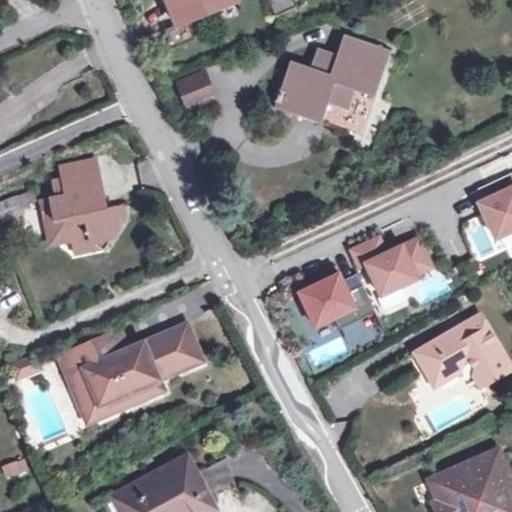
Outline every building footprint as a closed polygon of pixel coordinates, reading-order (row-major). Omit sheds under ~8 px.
[(235,0),(166,0),(177,25),(236,1),(235,0)] [(339,55),(317,48),(311,67),(290,61),(273,108),(320,122),(327,103),(348,110),(355,87),(364,90),(363,94),(376,98),(392,50),(343,34),(340,44),(343,45),(339,55)] [(177,82),(190,111),(217,99),(205,71),(177,82)] [(61,165),(63,177),(96,170),(93,158),(61,165)] [(104,209),(96,170),(63,177),(50,179),(53,196),(41,199),(48,234),(59,240),(70,238),(71,245),(90,241),(101,251),(121,223),(116,206),(104,209)] [(511,181),(509,175),(480,189),(486,201),(511,189),(511,181)] [(511,189),(486,201),(480,204),(496,239),(511,231),(511,189)] [(35,201),(30,192),(0,203),(0,221),(22,213),(20,207),(35,201)] [(124,204),(116,206),(121,223),(127,215),(124,204)] [(74,256),(101,251),(90,241),(71,245),(74,256)] [(380,241),(353,254),(361,271),(368,268),(383,300),(420,282),(418,279),(434,271),(420,242),(388,257),(380,241)] [(373,313),(361,286),(346,293),(338,275),(298,293),(314,328),(332,319),(337,330),(373,313)] [(430,367),(441,385),(461,373),(466,381),(474,377),(481,388),(511,370),(479,316),(462,326),(464,330),(453,337),(451,334),(414,354),(424,371),(430,367)] [(170,372),(213,353),(199,321),(140,346),(126,353),(118,333),(76,351),(98,403),(119,394),(124,404),(174,382),(170,372)] [(132,327),(118,333),(126,353),(140,346),(132,327)] [(34,354),(9,365),(16,382),(41,371),(34,354)] [(435,389),(441,385),(430,367),(424,371),(435,389)] [(103,413),(124,404),(119,394),(98,403),(103,413)] [(511,511),(511,481),(497,451),(428,484),(438,505),(450,508),(457,505),(460,511),(511,511)] [(182,511),(183,511),(208,511),(215,509),(187,457),(113,497),(121,511),(182,511)] [(5,479),(28,472),(24,459),(1,465),(5,479)]
